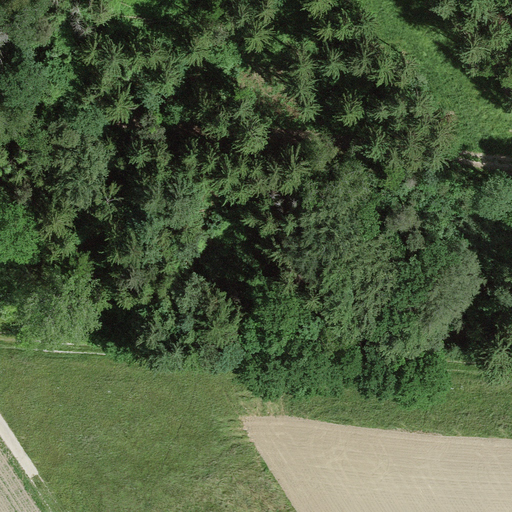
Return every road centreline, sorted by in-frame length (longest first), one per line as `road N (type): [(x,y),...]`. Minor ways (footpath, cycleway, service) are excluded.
road 1 (track): [(0,128),(156,122),(511,162)]
road 2 (track): [(511,369),(0,342)]
